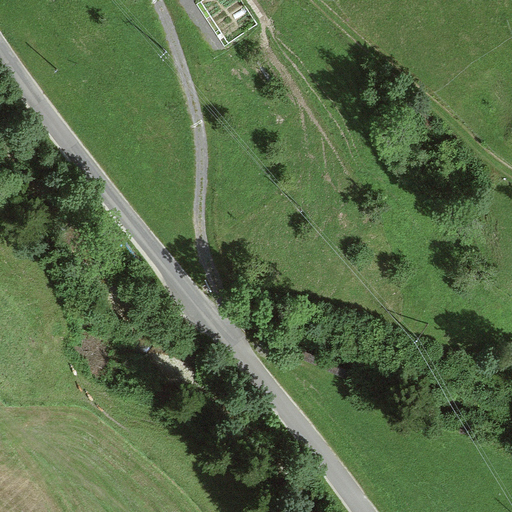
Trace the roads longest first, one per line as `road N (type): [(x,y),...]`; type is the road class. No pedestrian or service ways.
road 1 (unclassified): [(0,51),(364,511)]
road 2 (track): [(161,0),(201,120),(204,235),(222,307),(219,329)]
